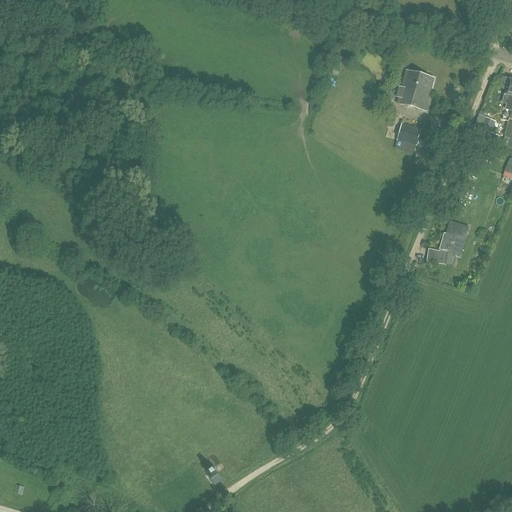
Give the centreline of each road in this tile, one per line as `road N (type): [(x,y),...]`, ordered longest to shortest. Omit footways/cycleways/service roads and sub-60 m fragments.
road 1 (track): [(203,511),(327,429),(349,405),(493,54),(494,0)]
road 2 (unclassified): [(294,0),(493,54)]
